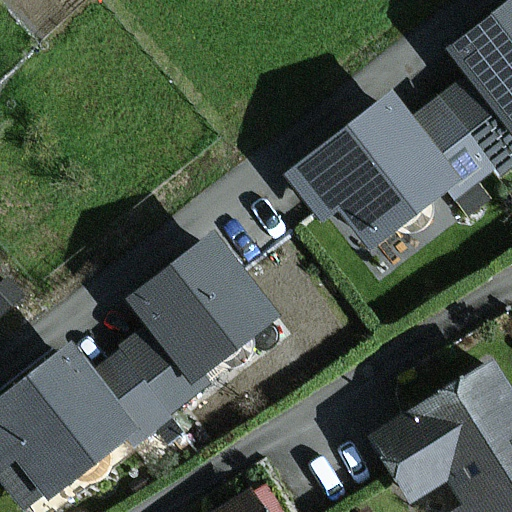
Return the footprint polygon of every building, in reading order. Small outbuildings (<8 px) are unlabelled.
[(511,4),(455,47),(474,72),(444,95),(498,165),(505,174),(511,168),(511,4)] [(459,194),(488,172),(498,165),(444,95),(415,119),(396,95),(294,171),(324,212),(339,201),(373,246),(451,185),(459,194)] [(150,324),(122,345),(126,351),(171,410),(208,382),(200,372),(277,314),(217,234),(131,299),(150,324)] [(144,434),(174,414),(171,410),(126,351),(95,374),(72,347),(0,398),(0,476),(25,505),(46,491),(50,496),(128,437),(133,442),(144,434)] [(511,511),(511,394),(493,364),(379,436),(414,492),(452,469),(473,503),(458,511),(511,511)] [(260,511),(251,495),(222,511),(260,511)]
